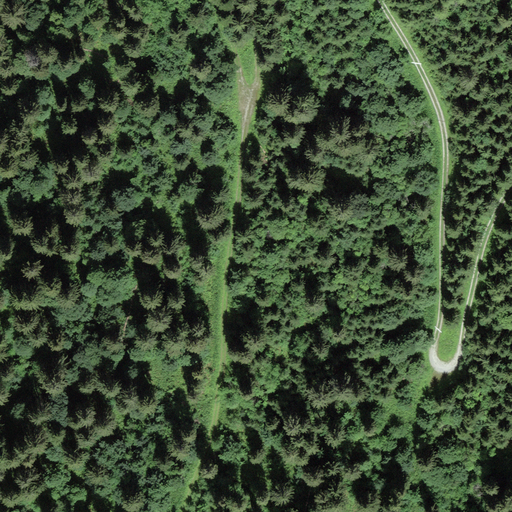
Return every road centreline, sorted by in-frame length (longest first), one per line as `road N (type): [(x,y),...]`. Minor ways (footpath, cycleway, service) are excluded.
road 1 (track): [(382,0),(427,80),(445,136),(443,302),(433,357),(450,368),(460,359),(487,234),(511,185)]
road 2 (track): [(248,88),(218,397),(183,511)]
